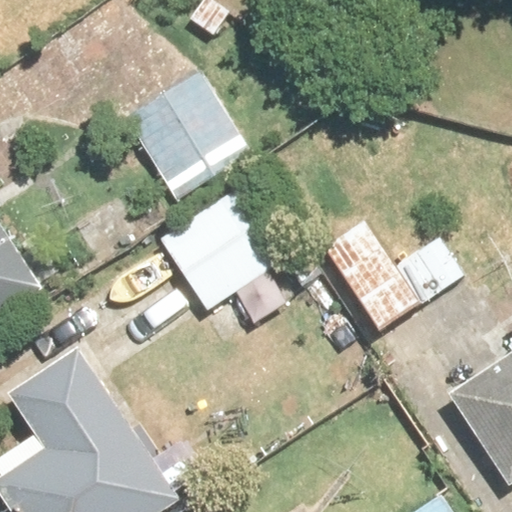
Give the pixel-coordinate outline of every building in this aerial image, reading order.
[(216,77),(133,123),(179,205),(262,159),(216,77)] [(302,258),(255,188),(172,244),(219,314),(302,258)] [(0,203),(0,332),(59,295),(0,203)] [(375,223),(338,249),(395,332),(475,276),(449,239),(406,268),(375,223)] [(175,511),(194,500),(93,355),(25,402),(49,438),(7,467),(16,480),(4,488),(20,511),(175,511)] [(511,367),(465,401),(511,467),(511,367)] [(466,511),(455,495),(431,511),(466,511)]
